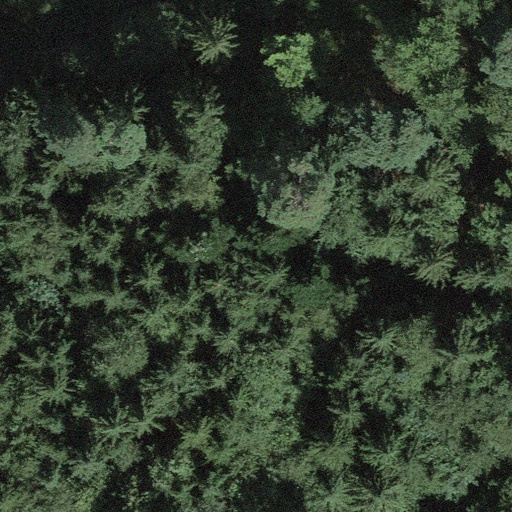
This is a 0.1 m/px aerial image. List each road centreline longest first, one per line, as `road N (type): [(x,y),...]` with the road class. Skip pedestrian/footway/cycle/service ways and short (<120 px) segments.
road 1 (track): [(156,0),(0,58)]
road 2 (track): [(391,511),(439,473),(511,433)]
